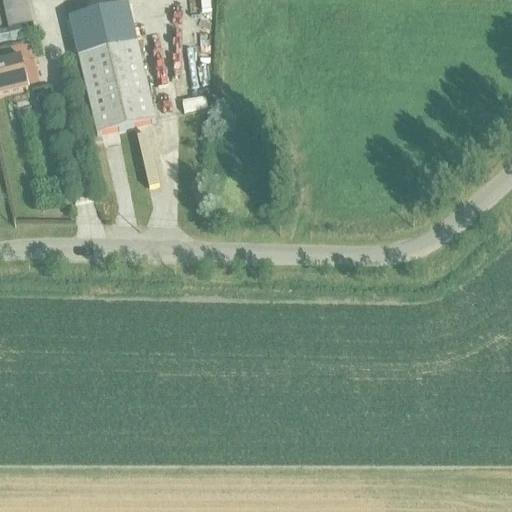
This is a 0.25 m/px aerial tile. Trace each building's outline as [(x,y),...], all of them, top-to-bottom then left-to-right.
[(27,0),(7,0),(2,1),(12,43),(36,37),(27,0)] [(79,61),(98,139),(110,136),(144,128),(156,125),(129,10),(90,19),(92,28),(73,33),(79,60),(79,61)] [(8,30),(0,31),(0,44),(11,42),(8,30)] [(21,57),(0,62),(0,96),(29,90),(21,57)] [(211,110),(211,97),(187,98),(187,111),(211,110)]
